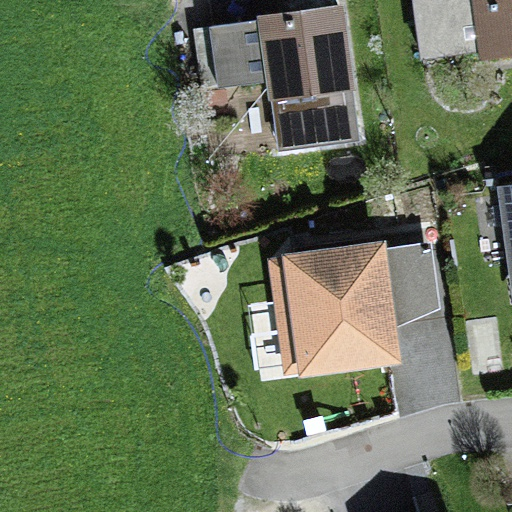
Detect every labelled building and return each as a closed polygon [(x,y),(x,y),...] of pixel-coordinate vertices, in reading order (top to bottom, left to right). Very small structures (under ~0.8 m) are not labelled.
[(356,84),(344,0),(316,0),(258,8),(258,12),(210,18),(211,23),(193,25),(201,87),(267,79),(276,146),(360,135),(353,84),(356,84)] [(511,0),(414,0),(421,52),(477,45),(478,53),(511,48),(511,0)] [(511,291),(511,176),(498,178),(511,291)] [(282,371),(401,356),(397,321),(386,240),(385,232),(282,246),(283,251),(267,253),(282,371)] [(386,240),(397,321),(440,304),(431,235),(386,240)]
